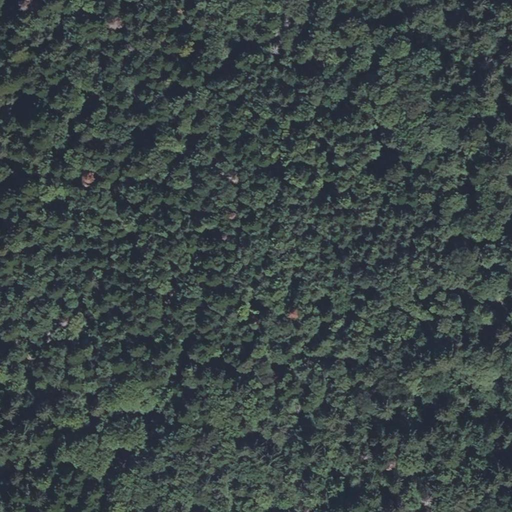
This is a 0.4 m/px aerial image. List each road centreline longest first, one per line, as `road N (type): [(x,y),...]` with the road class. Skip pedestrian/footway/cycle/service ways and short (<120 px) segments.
road 1 (track): [(119,412),(41,326),(27,251),(102,76),(82,0)]
road 2 (track): [(0,471),(153,403),(163,416),(154,428),(109,462),(67,511)]
road 3 (track): [(266,511),(356,472),(511,452)]
